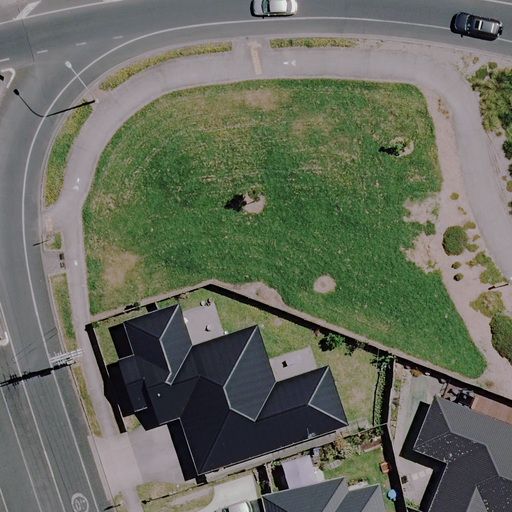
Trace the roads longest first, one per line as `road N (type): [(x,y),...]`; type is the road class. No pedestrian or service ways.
road 1 (secondary): [(511,22),(347,1),(68,29)]
road 2 (residential): [(68,29),(33,81),(3,168),(2,224),(24,336),(27,433)]
